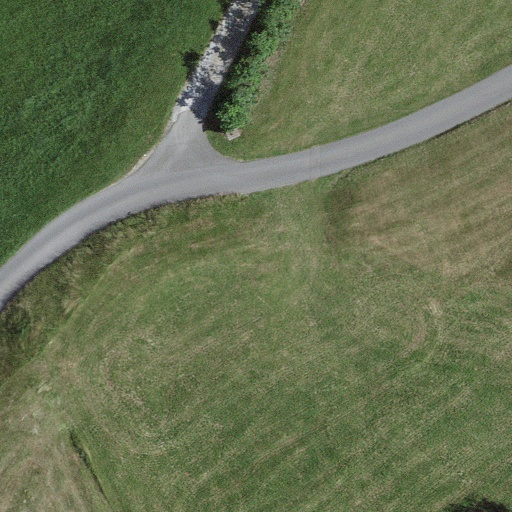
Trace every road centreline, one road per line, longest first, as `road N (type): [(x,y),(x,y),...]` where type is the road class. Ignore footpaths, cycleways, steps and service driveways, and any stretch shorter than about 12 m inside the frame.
road 1 (residential): [(0,297),(88,215),(162,186),(312,167),(511,80)]
road 2 (track): [(162,186),(249,0)]
